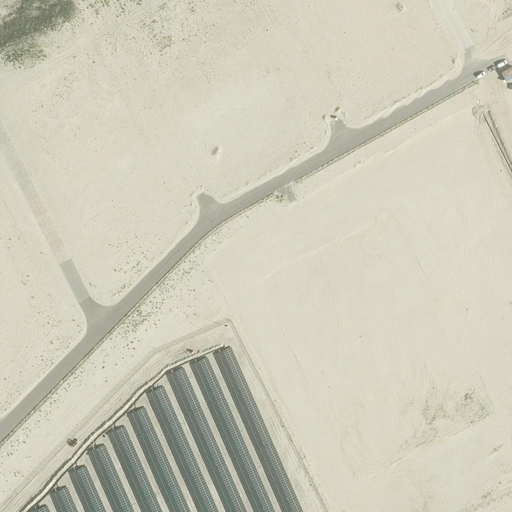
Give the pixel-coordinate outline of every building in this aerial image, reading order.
[(0,251),(6,263),(27,253),(10,220),(8,221),(0,205),(0,251)] [(32,262),(12,272),(34,315),(22,327),(25,332),(33,349),(61,320),(32,262)] [(25,332),(16,337),(17,340),(26,357),(33,349),(25,332)] [(17,340),(9,344),(10,347),(19,364),(26,357),(17,340)] [(10,347),(2,351),(3,354),(12,371),(19,364),(10,347)] [(3,354),(0,355),(0,369),(4,378),(12,371),(3,354)]
